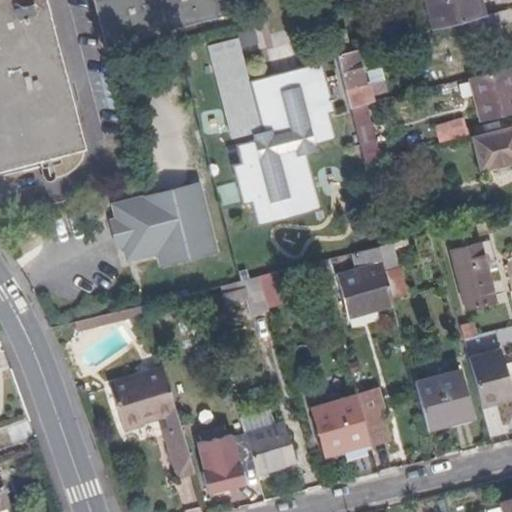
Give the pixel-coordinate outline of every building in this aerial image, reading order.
[(42,0),(0,0),(0,178),(82,159),(42,0)] [(113,0),(92,5),(104,53),(232,21),(226,0),(113,0)] [(471,2),(470,0),(419,0),(427,30),(464,20),(479,16),(476,1),(471,2)] [(494,12),(479,16),(464,20),(468,34),(497,27),(494,12)] [(426,30),(413,33),(415,44),(429,40),(426,30)] [(258,80),(248,83),(244,69),(236,39),(208,47),(232,139),(248,134),(249,136),(249,142),(235,147),(239,165),(232,167),(241,206),(250,204),(256,228),(321,211),(307,154),(314,152),(312,143),(333,136),(329,115),(335,113),(322,63),(295,71),(294,78),(284,81),(275,76),(258,80)] [(359,47),(334,54),(348,110),(365,105),(377,102),(371,80),(368,81),(359,47)] [(248,83),(258,80),(254,66),(244,69),(248,83)] [(511,112),(511,74),(510,67),(468,79),(478,120),(511,112)] [(295,71),(275,76),(284,81),(294,78),(295,71)] [(426,74),(429,86),(438,84),(435,72),(426,74)] [(365,105),(348,110),(363,163),(378,159),(365,105)] [(433,125),(438,144),(466,137),(461,118),(433,125)] [(511,128),(473,139),(481,169),(511,161),(511,128)] [(103,253),(103,255),(107,267),(153,255),(156,269),(192,261),(176,199),(95,220),(98,232),(100,241),(108,239),(111,252),(103,253)] [(97,256),(103,255),(103,253),(111,252),(108,239),(100,241),(98,232),(91,233),(97,256)] [(490,240),(452,251),(467,310),(494,303),(485,266),(496,263),(490,240)] [(395,244),(381,248),(387,272),(401,268),(395,244)] [(387,272),(381,248),(356,255),(361,273),(338,279),(346,312),(394,300),(393,297),(387,272)] [(408,293),(401,268),(387,272),(393,297),(408,293)] [(279,273),(263,277),(270,300),(284,297),(279,273)] [(263,277),(247,281),(248,288),(227,293),(230,304),(252,299),(255,308),(270,304),(270,300),(263,277)] [(133,308),(136,320),(146,317),(143,306),(133,308)] [(93,318),(95,330),(136,320),(133,308),(93,318)] [(93,318),(75,323),(79,334),(95,330),(93,318)] [(499,349),(468,357),(481,405),(511,397),(499,349)] [(176,476),(194,471),(164,368),(110,386),(121,428),(142,422),(141,416),(152,412),(154,416),(165,414),(170,431),(163,434),(176,476)] [(414,381),(426,427),(472,416),(459,371),(414,381)] [(382,387),(357,394),(357,396),(369,441),(371,447),(393,442),(385,410),(387,409),(382,387)] [(369,441),(357,396),(312,408),(324,453),(369,441)] [(239,417),(255,471),(295,460),(285,421),(276,424),(271,408),(239,417)] [(194,438),(207,490),(242,482),(235,455),(233,456),(226,429),(194,438)] [(0,508),(9,505),(0,479),(0,508)]
